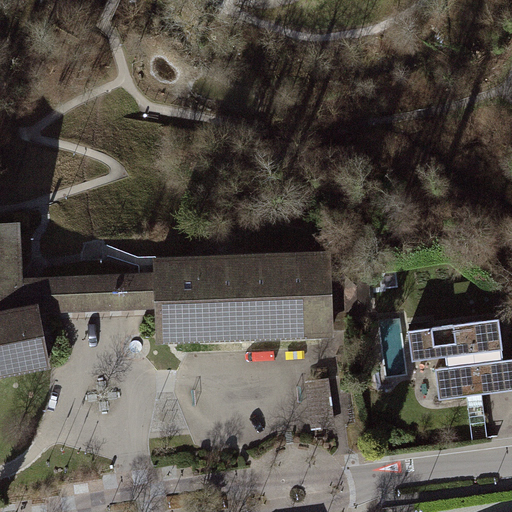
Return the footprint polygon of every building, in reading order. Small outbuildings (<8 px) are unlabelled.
[(0,372),(47,364),(37,313),(36,308),(35,282),(19,282),(16,225),(0,225),(0,372)] [(157,261),(157,277),(158,308),(159,338),(344,331),(344,329),(346,329),(343,256),(328,256),(328,255),(157,261)] [(157,277),(35,282),(36,308),(37,313),(158,308),(157,277)] [(496,323),(406,334),(409,365),(436,362),(440,402),(511,393),(511,363),(501,365),(496,323)] [(312,431),(338,428),(334,385),(308,388),(312,431)]
